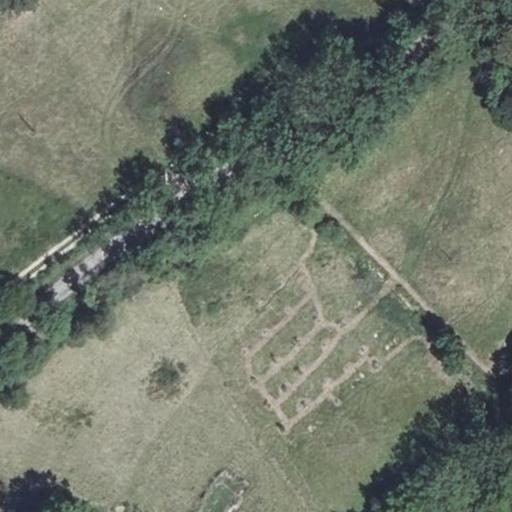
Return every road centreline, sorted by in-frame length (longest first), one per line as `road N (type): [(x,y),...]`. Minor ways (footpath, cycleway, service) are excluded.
road 1 (unclassified): [(483,0),(421,50),(100,255),(0,347)]
road 2 (track): [(0,294),(150,187),(206,185)]
